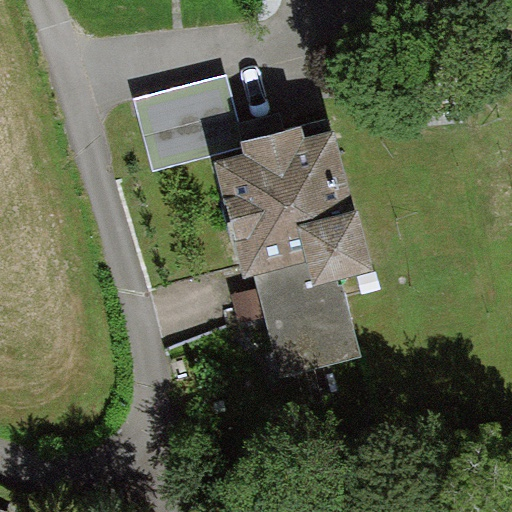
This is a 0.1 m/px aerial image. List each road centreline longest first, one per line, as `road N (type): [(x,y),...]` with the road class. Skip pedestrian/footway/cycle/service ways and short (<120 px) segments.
road 1 (residential): [(42,0),(103,195),(162,452)]
road 2 (residential): [(0,452),(81,465),(162,452)]
